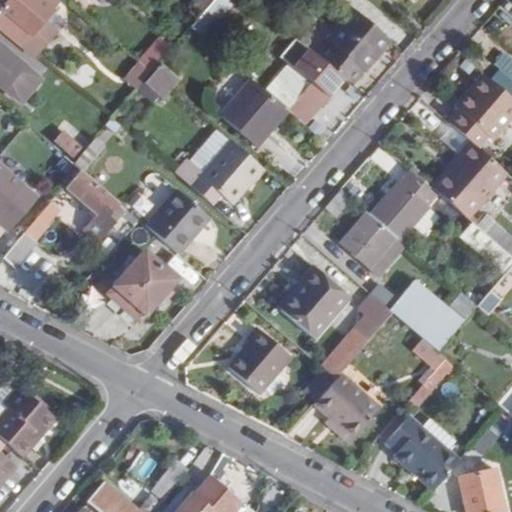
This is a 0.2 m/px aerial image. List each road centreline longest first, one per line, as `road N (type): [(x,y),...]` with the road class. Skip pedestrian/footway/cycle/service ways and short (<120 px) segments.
road 1 (residential): [(476,0),(141,387)]
road 2 (residential): [(382,511),(141,387)]
road 3 (residential): [(141,387),(33,511)]
road 4 (residential): [(141,387),(0,313)]
